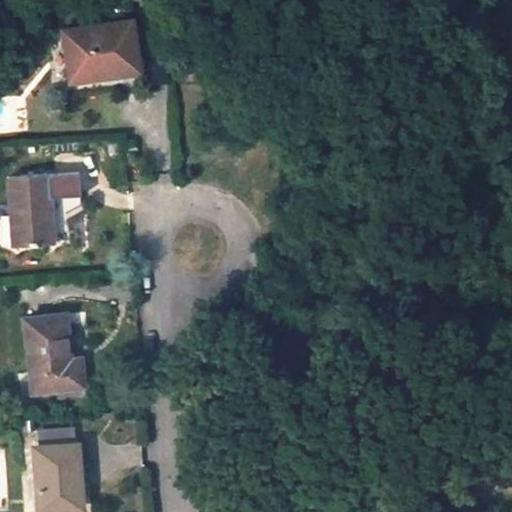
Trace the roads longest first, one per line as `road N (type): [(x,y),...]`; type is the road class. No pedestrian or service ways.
road 1 (residential): [(163,281),(149,247),(162,215),(186,201),(212,201),(232,213),(246,256),(219,291),(196,296)]
road 2 (residential): [(174,511),(163,281)]
